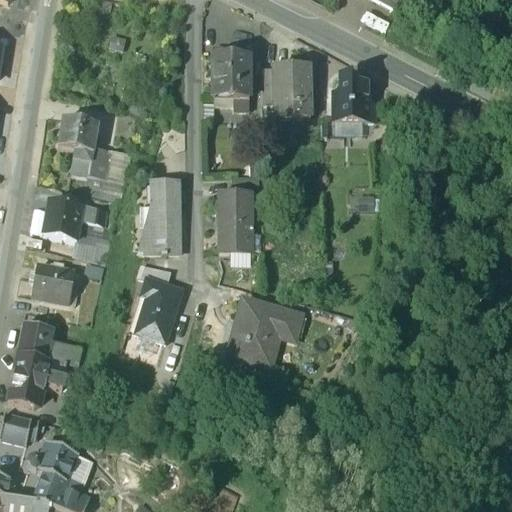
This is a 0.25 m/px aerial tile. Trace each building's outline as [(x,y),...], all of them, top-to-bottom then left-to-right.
[(395,0),(372,0),(391,9),(395,0)] [(247,60),(232,60),(232,52),(213,53),(213,60),(211,60),(211,104),(232,104),(247,104),(247,60)] [(307,70),(272,71),(273,107),(274,123),(309,122),(307,70)] [(272,71),(261,71),(262,108),(273,107),(272,71)] [(359,82),(342,81),(341,98),(333,97),(332,125),(359,127),(359,110),(370,111),(370,108),(371,91),(371,84),(358,83),(359,82)] [(378,108),(378,91),(371,91),(370,108),(378,108)] [(247,116),(247,104),(232,104),(232,116),(247,116)] [(96,127),(64,123),(58,151),(74,154),(72,162),(88,165),(91,150),(96,127)] [(110,153),(91,150),(88,165),(86,180),(104,183),(110,153)] [(88,165),(72,162),(69,177),(86,180),(88,165)] [(257,185),(230,185),(230,201),(249,202),(249,203),(257,203),(257,185)] [(173,193),(148,193),(149,238),(143,239),(137,267),(176,265),(173,193)] [(116,206),(66,197),(64,209),(80,212),(105,216),(102,228),(112,229),(116,206)] [(230,201),(216,201),(217,264),(249,264),(249,262),(249,245),(249,203),(249,202),(230,201)] [(64,209),(48,206),(42,238),(75,244),(78,224),(80,212),(64,209)] [(105,216),(80,212),(78,224),(102,228),(105,216)] [(258,262),(258,245),(249,245),(249,262),(258,262)] [(72,276),(38,271),(33,302),(67,307),(72,276)] [(168,283),(139,277),(135,289),(144,292),(144,291),(164,297),(168,283)] [(164,297),(144,291),(144,292),(139,308),(144,310),(133,348),(162,357),(179,302),(164,297)] [(250,306),(228,301),(224,316),(237,319),(238,317),(247,318),(250,306)] [(139,308),(128,346),(133,348),(144,310),(139,308)] [(247,318),(238,317),(237,319),(224,374),(261,381),(270,344),(293,350),(298,330),(247,318)] [(52,333),(22,327),(15,359),(77,372),(81,354),(49,348),(52,333)] [(66,370),(16,360),(6,407),(32,413),(39,409),(43,391),(60,395),(66,370)] [(38,426),(3,418),(0,432),(0,444),(25,450),(27,443),(34,444),(38,426)] [(76,457),(45,446),(39,460),(34,458),(28,461),(26,467),(29,473),(35,475),(38,475),(43,477),(32,504),(37,505),(46,509),(49,510),(54,511),(85,511),(89,503),(63,493),(76,457)] [(5,502),(0,501),(0,511),(23,511),(24,504),(5,502)]
